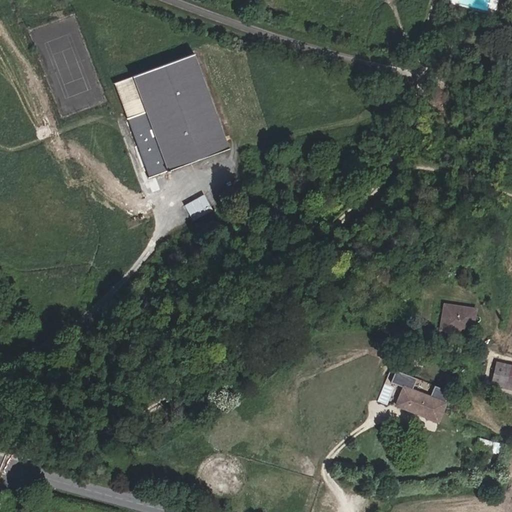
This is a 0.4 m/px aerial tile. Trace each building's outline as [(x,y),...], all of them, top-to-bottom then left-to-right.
[(195,59),(136,81),(149,116),(129,123),(152,182),(231,152),(195,59)] [(196,221),(216,207),(205,191),(184,205),(196,221)] [(475,310),(445,305),(440,330),(471,336),(475,310)] [(421,368),(424,361),(411,355),(408,362),(421,368)] [(495,378),(511,382),(511,361),(500,359),(495,378)] [(407,392),(402,390),(396,405),(429,416),(436,397),(409,387),(407,392)]
